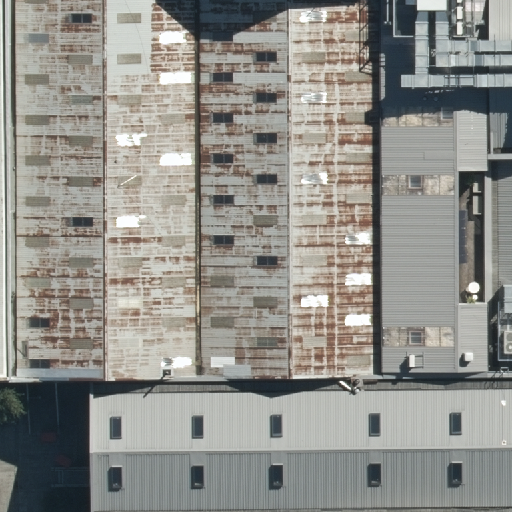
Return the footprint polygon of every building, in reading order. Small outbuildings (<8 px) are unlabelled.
[(14,0),(0,0),(0,386),(15,386),(14,0)] [(198,0),(14,0),(15,386),(90,389),(202,388),(198,0)] [(198,0),(202,388),(384,386),(386,0),(198,0)] [(488,0),(386,0),(384,386),(493,384),(492,150),(488,0)] [(511,0),(491,0),(492,150),(511,150),(511,0)] [(511,150),(492,150),(493,384),(511,384),(511,150)] [(202,388),(90,389),(91,511),(511,511),(511,384),(493,384),(384,386),(202,388)]
